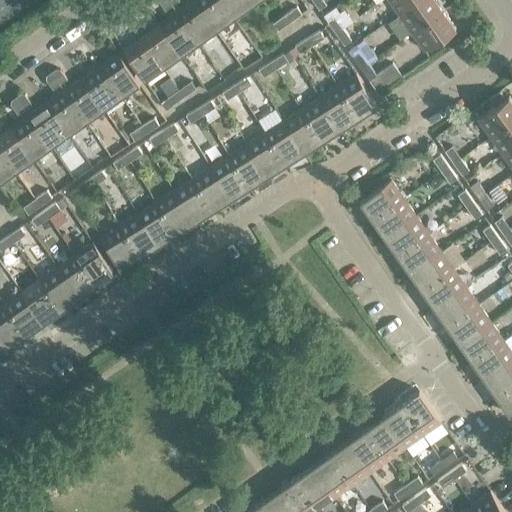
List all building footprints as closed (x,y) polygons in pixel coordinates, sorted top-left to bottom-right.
[(172,5),(168,0),(157,0),(158,0),(165,10),(172,5)] [(216,30),(194,0),(192,0),(176,11),(198,43),(216,30)] [(234,18),(221,0),(194,0),(216,30),(234,18)] [(251,5),(247,0),(221,0),(234,18),(251,5)] [(326,5),(322,0),(312,0),(319,10),(326,5)] [(419,0),(388,0),(399,15),(419,0)] [(443,10),(435,0),(419,0),(399,15),(412,32),(443,10)] [(296,6),(284,15),(289,22),(301,14),(296,6)] [(456,28),(443,10),(412,32),(424,50),(456,28)] [(198,43),(176,11),(159,24),(181,55),(198,43)] [(289,22),(284,15),(272,23),(277,30),(289,22)] [(334,16),(327,21),(335,33),(343,28),(334,16)] [(181,55),(159,24),(141,36),(163,67),(181,55)] [(351,40),(343,28),(335,33),(344,45),(351,40)] [(324,37),(319,30),(307,38),(312,45),(324,37)] [(163,67),(141,36),(123,49),(145,80),(163,67)] [(312,45),(307,38),(295,46),(299,53),(312,45)] [(359,51),(352,56),(360,68),(368,63),(359,51)] [(140,84),(118,52),(99,65),(122,97),(140,84)] [(288,61),(283,53),(271,61),(275,68),(288,61)] [(275,68),(271,61),(258,69),(263,76),(275,68)] [(376,75),(368,63),(360,68),(369,80),(376,75)] [(122,97),(99,65),(82,78),(104,109),(122,97)] [(60,69),(56,68),(51,72),(60,84),(67,79),(60,69)] [(60,84),(51,72),(46,75),(46,79),(53,89),(60,84)] [(377,106),(356,74),(337,86),(358,118),(377,106)] [(251,84),(246,77),(234,84),(239,92),(251,84)] [(104,109),(82,78),(64,90),(86,121),(104,109)] [(190,81),(178,89),(183,97),(195,88),(190,81)] [(239,92),(234,84),(222,92),(226,99),(239,92)] [(358,118),(337,86),(319,97),(340,130),(358,118)] [(183,97),(178,89),(166,98),(172,105),(183,97)] [(86,121),(64,90),(46,103),(69,134),(86,121)] [(25,94),(21,93),(16,97),(25,109),(32,104),(25,94)] [(477,119),(490,137),(511,121),(511,101),(509,96),(477,119)] [(25,109),(16,97),(11,100),(10,104),(18,114),(25,109)] [(340,130),(319,97),(301,109),(321,141),(340,130)] [(215,107),(210,100),(198,107),(202,115),(215,107)] [(69,134),(46,103),(29,115),(51,146),(69,134)] [(202,115),(198,107),(185,115),(190,123),(202,115)] [(321,141),(301,109),(283,121),(303,153),(321,141)] [(51,146),(29,115),(11,128),(33,159),(51,146)] [(154,117),(142,125),(146,133),(159,125),(154,117)] [(303,153),(283,121),(264,132),(285,165),(303,153)] [(511,147),(511,121),(490,137),(503,154),(511,147)] [(178,130),(173,123),(161,130),(166,138),(178,130)] [(146,133),(142,125),(129,133),(134,140),(146,133)] [(33,159),(11,128),(0,135),(0,149),(16,171),(33,159)] [(166,138),(161,130),(149,138),(153,146),(166,138)] [(285,165),(264,132),(246,144),(267,176),(285,165)] [(267,176),(246,144),(228,155),(249,188),(267,176)] [(142,153),(137,146),(125,154),(130,161),(142,153)] [(452,146),(445,151),(453,163),(460,158),(452,146)] [(511,147),(503,154),(511,167),(511,147)] [(0,182),(16,171),(0,149),(0,182)] [(130,161),(125,154),(113,162),(117,169),(130,161)] [(448,166),(440,154),(433,159),(441,171),(448,166)] [(249,188),(228,155),(210,167),(230,199),(249,188)] [(469,170),(460,158),(453,163),(462,175),(469,170)] [(457,178),(448,166),(441,171),(449,183),(457,178)] [(230,199),(210,167),(192,178),(212,211),(230,199)] [(106,177),(101,170),(89,178),(94,186),(106,177)] [(94,186),(89,178),(77,187),(82,194),(94,186)] [(212,211),(192,178),(173,190),(194,222),(212,211)] [(359,202),(372,220),(404,198),(391,180),(359,202)] [(477,181),(470,186),(478,198),(485,193),(477,181)] [(47,190),(35,198),(40,206),(52,197),(47,190)] [(194,222),(173,190),(155,201),(176,234),(194,222)] [(473,201),(465,190),(457,195),(466,206),(473,201)] [(494,205),(485,193),(478,198),(486,210),(494,205)] [(40,206),(35,198),(23,207),(28,214),(40,206)] [(416,216),(404,198),(372,220),(385,238),(416,216)] [(176,234),(155,201),(137,213),(157,245),(176,234)] [(481,213),(473,201),(466,206),(474,218),(481,213)] [(60,209),(55,202),(43,211),(48,218),(60,209)] [(48,218),(43,211),(31,219),(36,226),(48,218)] [(157,245),(137,213),(119,225),(139,257),(157,245)] [(428,233),(416,216),(385,238),(397,255),(428,233)] [(502,216),(494,221),(503,233),(510,228),(502,216)] [(139,257),(119,225),(100,237),(120,269),(139,257)] [(498,237),(489,225),(482,230),(491,242),(498,237)] [(25,234),(20,227),(8,235),(13,243),(25,234)] [(511,244),(511,231),(510,228),(503,233),(511,245),(511,244)] [(441,251),(428,233),(397,255),(410,273),(441,251)] [(13,243),(8,235),(0,241),(0,249),(1,251),(13,243)] [(506,249),(498,237),(491,242),(499,254),(506,249)] [(92,242),(74,255),(96,286),(114,273),(92,242)] [(453,269),(441,251),(410,273),(422,291),(453,269)] [(96,286),(74,255),(57,267),(79,298),(96,286)] [(79,298),(57,267),(39,279),(61,311),(79,298)] [(466,286),(453,269),(422,291),(434,308),(466,286)] [(61,311),(39,279),(21,292),(43,323),(61,311)] [(478,304),(466,286),(434,308),(447,326),(478,304)] [(43,323),(21,292),(4,304),(26,336),(43,323)] [(26,336),(4,304),(0,306),(0,336),(8,348),(26,336)] [(491,321),(478,304),(447,326),(459,343),(491,321)] [(503,339),(491,321),(459,343),(472,361),(503,339)] [(511,359),(511,351),(503,339),(472,361),(484,379),(511,359)] [(511,385),(511,359),(484,379),(496,396),(511,385)] [(511,385),(496,396),(509,415),(511,412),(511,385)] [(441,422),(419,390),(401,403),(423,434),(441,422)] [(423,434),(401,403),(383,416),(405,447),(423,434)] [(405,447),(383,416),(365,428),(387,459),(405,447)] [(387,459),(365,428),(348,440),(370,472),(387,459)] [(370,472),(348,440),(330,453),(352,484),(370,472)] [(453,451),(441,460),(446,467),(458,459),(453,451)] [(352,484),(330,453),(312,465),(334,497),(352,484)] [(446,467),(441,460),(429,468),(434,475),(446,467)] [(466,471),(461,463),(449,472),(454,479),(466,471)] [(334,497),(312,465),(295,478),(317,509),(334,497)] [(454,479),(449,472),(437,480),(442,487),(454,479)] [(417,476),(405,485),(410,492),(422,483),(417,476)] [(312,511),(317,509),(295,478),(277,490),(292,511),(312,511)] [(410,492),(405,485),(393,493),(398,500),(410,492)] [(431,495),(426,488),(414,497),(419,504),(431,495)] [(292,511),(277,490),(259,503),(265,511),(292,511)] [(504,511),(490,491),(472,504),(477,511),(504,511)] [(407,511),(419,504),(414,497),(402,505),(406,511),(407,511)] [(382,501),(370,509),(371,511),(381,511),(387,508),(382,501)] [(265,511),(259,503),(246,511),(265,511)]
